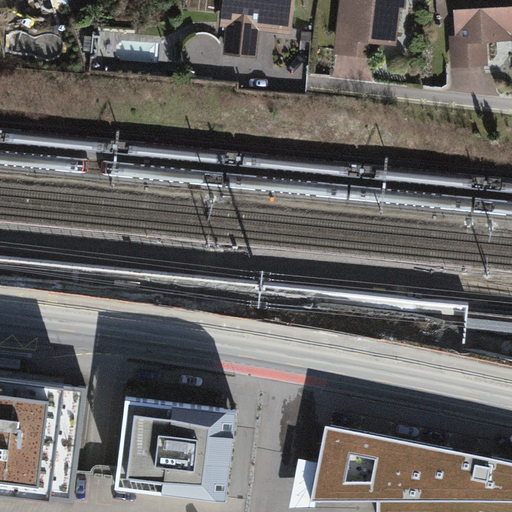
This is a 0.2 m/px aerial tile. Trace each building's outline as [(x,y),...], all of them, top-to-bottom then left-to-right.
[(66,0),(36,0),(42,16),(69,7),(66,0)] [(299,0),(227,0),(225,33),(232,33),(229,62),(261,65),(263,38),(296,41),(299,0)] [(336,0),(337,1),(344,1),(338,65),(380,69),(381,52),(400,54),(404,17),(408,17),(408,9),(420,10),(420,0),(336,0)] [(453,43),(453,75),(490,74),(490,51),(511,50),(511,0),(456,0),(458,43),(453,43)] [(85,392),(0,381),(0,497),(71,507),(85,392)] [(115,495),(229,507),(238,414),(125,403),(115,495)] [(373,464),(374,443),(324,440),(322,461),(373,464)]
